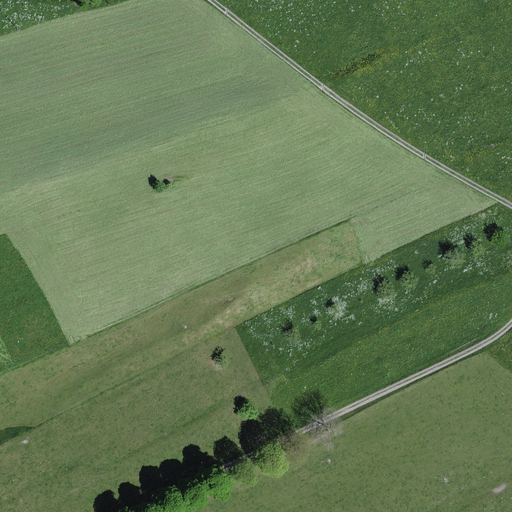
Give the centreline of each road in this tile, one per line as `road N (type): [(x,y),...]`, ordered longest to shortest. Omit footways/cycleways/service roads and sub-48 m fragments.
road 1 (track): [(511,322),(133,511)]
road 2 (track): [(212,0),(354,112),(511,208)]
